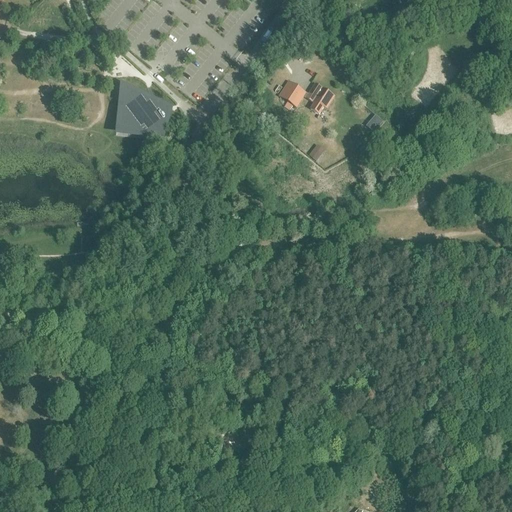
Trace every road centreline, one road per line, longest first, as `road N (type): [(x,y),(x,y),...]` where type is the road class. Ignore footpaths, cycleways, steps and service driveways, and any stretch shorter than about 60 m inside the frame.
road 1 (unclassified): [(163,333),(174,227),(202,122),(290,0)]
road 2 (unclassified): [(157,511),(152,438),(163,333)]
road 3 (unknown): [(0,307),(135,317),(166,301)]
road 4 (unclassified): [(163,333),(0,314)]
